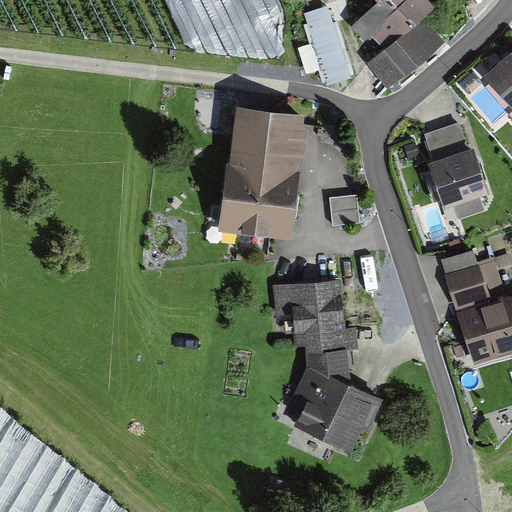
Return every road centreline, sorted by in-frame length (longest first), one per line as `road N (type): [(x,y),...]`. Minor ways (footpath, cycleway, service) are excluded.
road 1 (track): [(470,511),(444,379),(368,144),(369,118),(467,44),(508,0)]
road 2 (track): [(369,118),(340,102),(263,84),(0,53)]
